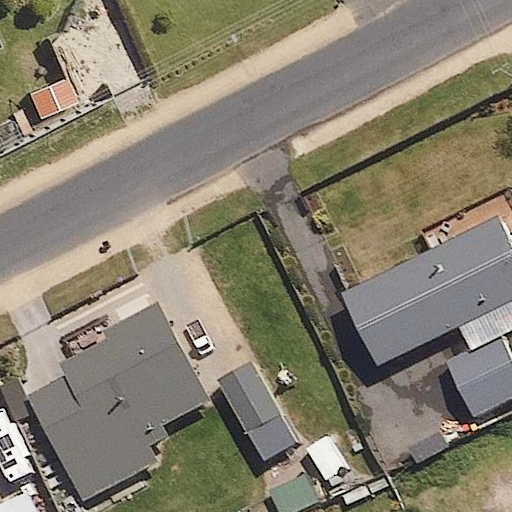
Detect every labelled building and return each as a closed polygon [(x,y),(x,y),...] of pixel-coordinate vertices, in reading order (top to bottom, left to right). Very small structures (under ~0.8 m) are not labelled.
[(511,312),(511,224),(358,298),(392,370),(511,312)] [(220,403),(172,312),(73,365),(81,380),(42,401),(96,503),(170,463),(156,437),(220,403)] [(511,405),(511,342),(460,365),(482,418),(511,405)] [(306,445),(260,368),(230,385),(275,463),(306,445)] [(11,511),(0,511),(45,511),(38,498),(11,511)]
